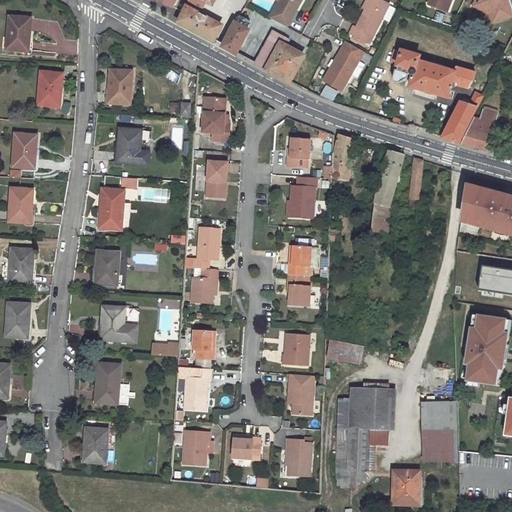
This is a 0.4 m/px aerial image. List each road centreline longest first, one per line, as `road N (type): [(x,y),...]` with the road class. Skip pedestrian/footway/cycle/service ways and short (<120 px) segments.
road 1 (residential): [(87,0),(51,457)]
road 2 (residential): [(248,418),(257,295),(245,249),(252,141)]
road 3 (secondary): [(295,99),(511,170)]
road 4 (secondary): [(106,0),(232,67)]
